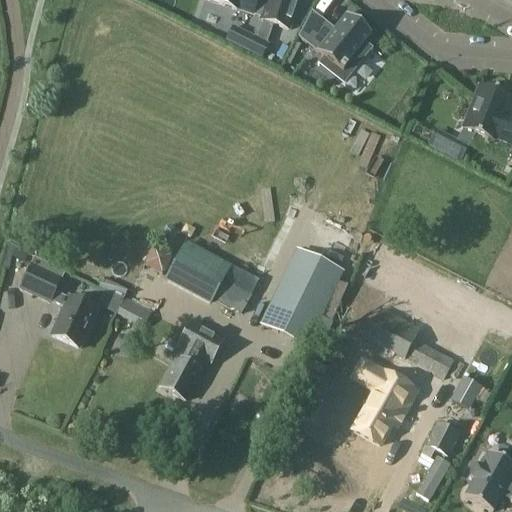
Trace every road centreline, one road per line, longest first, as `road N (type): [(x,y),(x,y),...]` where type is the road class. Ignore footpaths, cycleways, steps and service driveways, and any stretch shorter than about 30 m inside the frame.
road 1 (unknown): [(154,511),(241,323),(231,307),(158,276)]
road 2 (unclassified): [(146,511),(140,489),(0,435)]
road 3 (residential): [(368,0),(436,55),(511,61)]
